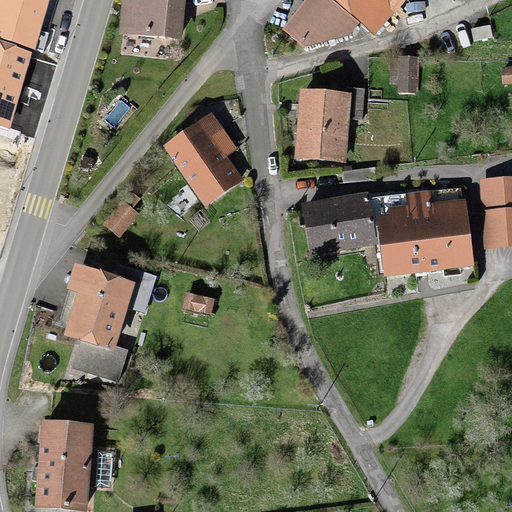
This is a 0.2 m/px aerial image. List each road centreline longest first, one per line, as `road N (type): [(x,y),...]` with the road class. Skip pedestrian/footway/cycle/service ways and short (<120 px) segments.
road 1 (residential): [(392,511),(288,317),(253,80)]
road 2 (residential): [(15,275),(67,236),(244,17)]
road 3 (tertiary): [(96,0),(15,275)]
road 4 (residential): [(253,80),(410,37),(495,0)]
